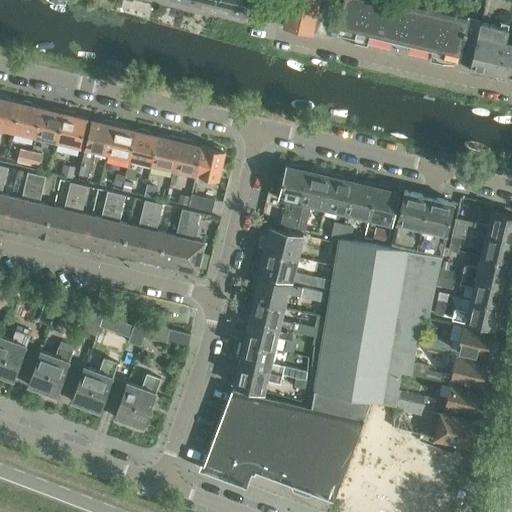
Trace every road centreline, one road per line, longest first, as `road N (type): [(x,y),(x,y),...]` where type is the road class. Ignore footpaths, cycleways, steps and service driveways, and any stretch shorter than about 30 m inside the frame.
road 1 (residential): [(259,125),(0,65)]
road 2 (residential): [(511,186),(259,125)]
road 3 (residential): [(0,244),(217,296)]
road 4 (residential): [(162,483),(217,296)]
road 5 (unclassified): [(217,296),(259,125)]
road 6 (residential): [(162,483),(0,425)]
